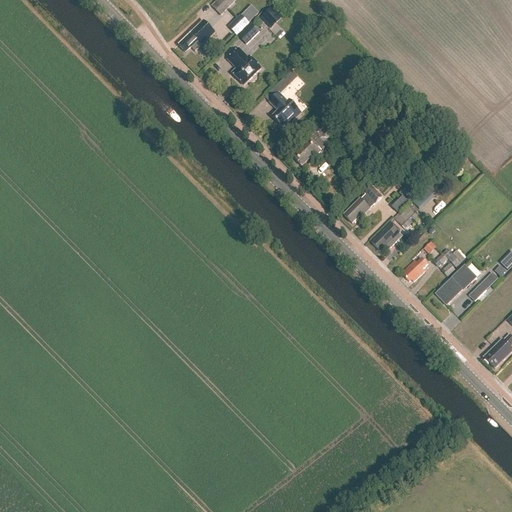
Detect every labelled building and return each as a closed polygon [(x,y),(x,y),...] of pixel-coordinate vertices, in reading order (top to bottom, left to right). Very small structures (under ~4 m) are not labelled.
[(221,16),(235,3),(232,0),(219,0),(212,7),(221,16)] [(261,18),(271,29),(282,18),(272,7),(261,18)] [(228,28),(237,37),(249,25),(240,16),(228,28)] [(203,22),(178,46),(186,54),(191,49),(195,53),(207,41),(201,35),(209,27),(203,22)] [(240,51),(229,61),(237,70),(233,75),(244,87),(261,70),(250,58),(248,59),(240,51)] [(297,89),(287,78),(277,87),(287,98),(297,89)] [(279,113),(273,119),(284,130),(292,122),(293,123),(302,114),(290,102),(288,103),(280,95),(270,104),(279,113)] [(327,147),(330,143),(328,141),(336,133),(332,130),(336,126),(329,119),(314,135),(315,136),(293,158),(303,168),(311,160),(312,161),(319,154),(327,147)] [(382,198),(373,189),(345,217),(353,225),(360,218),(361,219),(382,198)] [(405,231),(418,218),(409,209),(401,218),(399,216),(395,220),(405,231)] [(393,225),(372,245),(379,251),(380,249),(382,251),(386,248),(389,251),(402,238),(399,235),(401,233),(393,225)] [(423,251),(429,257),(436,250),(430,244),(423,251)] [(441,266),(448,260),(453,256),(448,250),(434,263),(439,268),(441,266)] [(453,256),(448,260),(456,268),(465,260),(457,252),(453,256)] [(511,254),(501,265),(507,271),(511,266),(511,254)] [(428,266),(422,260),(416,266),(414,263),(404,273),(406,275),(404,277),(410,283),(412,281),(414,283),(424,273),(422,271),(428,266)] [(445,269),(441,266),(439,268),(448,278),(455,271),(449,265),(445,269)] [(447,307),(465,289),(466,290),(477,279),(465,267),(436,296),(447,307)] [(469,298),(475,304),(493,285),(488,280),(480,287),(469,298)] [(495,371),(511,354),(511,350),(510,349),(511,347),(511,338),(509,336),(498,347),(498,346),(484,359),(495,371)]
